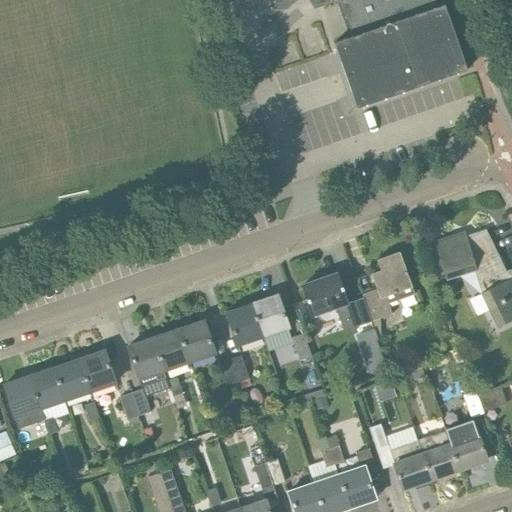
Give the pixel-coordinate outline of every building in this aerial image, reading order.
[(442,0),(272,0),(274,5),(288,0),(307,0),(309,2),(314,9),(323,6),(339,0),(352,36),(334,43),(357,108),(467,70),(442,0)] [(497,327),(511,320),(511,278),(509,279),(485,230),(466,236),(465,233),(434,243),(446,280),(474,271),(481,295),(497,327)] [(371,322),(380,319),(392,315),(388,305),(414,295),(399,252),(377,260),(381,272),(371,275),(376,290),(362,295),(363,298),(362,298),(371,322)] [(371,322),(362,298),(348,303),(338,274),(302,286),(312,315),(334,307),(343,332),(371,322)] [(277,295),(252,304),(263,337),(288,328),(277,295)] [(263,337),(252,304),(226,313),(238,345),(263,337)] [(178,330),(189,362),(215,353),(203,321),(178,330)] [(375,328),(360,330),(366,362),(381,360),(375,328)] [(165,371),(189,362),(178,330),(154,338),(165,371)] [(299,361),(311,357),(303,334),(291,338),(299,361)] [(142,390),(143,390),(145,397),(171,388),(168,381),(165,371),(154,338),(128,347),(139,380),(138,380),(142,390)] [(104,351),(79,359),(90,392),(115,384),(104,351)] [(230,359),(238,383),(241,389),(251,385),(241,355),(230,359)] [(54,368),(65,401),(90,392),(79,359),(54,368)] [(238,383),(230,359),(218,364),(226,387),(238,383)] [(421,367),(409,371),(412,380),(424,376),(421,367)] [(29,376),(40,409),(65,401),(54,368),(29,376)] [(40,409),(29,376),(3,385),(18,428),(43,419),(40,409)] [(171,388),(174,397),(183,393),(178,377),(168,381),(171,388)] [(487,387),(494,384),(492,377),(484,379),(487,387)] [(452,379),(465,414),(481,408),(471,379),(452,379)] [(506,404),(500,387),(479,394),(486,411),(506,404)] [(132,394),(139,417),(151,413),(145,397),(143,390),(142,390),(132,394)] [(132,394),(120,398),(127,421),(129,420),(137,417),(139,417),(132,394)] [(327,405),(325,396),(313,400),(316,409),(327,405)] [(89,422),(99,419),(93,402),(83,406),(89,422)] [(44,419),(49,436),(58,433),(52,416),(44,419)] [(445,431),(459,470),(487,460),(473,422),(445,431)] [(383,469),(395,465),(402,489),(431,480),(417,441),(390,451),(388,447),(381,424),(369,428),(377,451),(378,455),(383,469)] [(153,437),(150,429),(144,431),(147,440),(153,437)] [(431,480),(459,470),(445,431),(432,436),(431,435),(417,440),(418,441),(417,441),(431,480)] [(326,439),(335,465),(344,462),(335,436),(326,439)] [(316,440),(326,469),(335,465),(326,439),(325,437),(316,440)] [(0,462),(17,455),(12,445),(0,450),(0,462)] [(355,454),(361,468),(339,475),(349,507),(375,499),(369,481),(378,478),(368,449),(355,454)] [(264,464),(272,488),(284,484),(277,461),(264,464)] [(272,488),(264,464),(255,467),(262,491),(272,488)] [(28,474),(32,485),(42,481),(39,470),(28,474)] [(159,474),(171,511),(185,511),(170,470),(159,474)] [(171,511),(159,474),(147,478),(158,511),(171,511)] [(315,483),(324,511),(336,511),(349,507),(339,475),(315,483)] [(324,511),(315,483),(288,493),(295,511),(324,511)] [(211,507),(220,504),(215,488),(205,492),(211,507)] [(269,511),(266,500),(240,509),(241,511),(269,511)]
